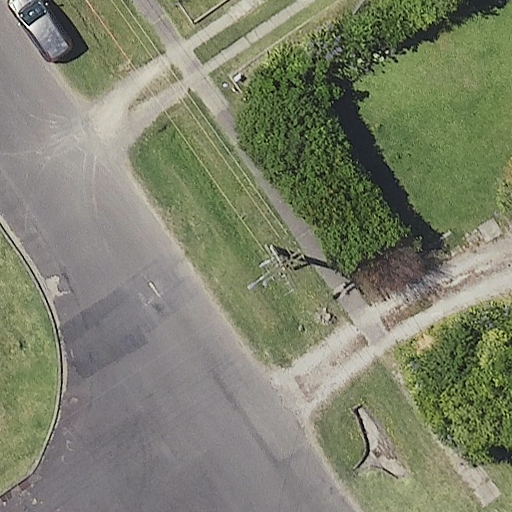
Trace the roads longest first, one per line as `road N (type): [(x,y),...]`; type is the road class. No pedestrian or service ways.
road 1 (residential): [(227,423),(0,97)]
road 2 (residential): [(102,511),(227,423)]
